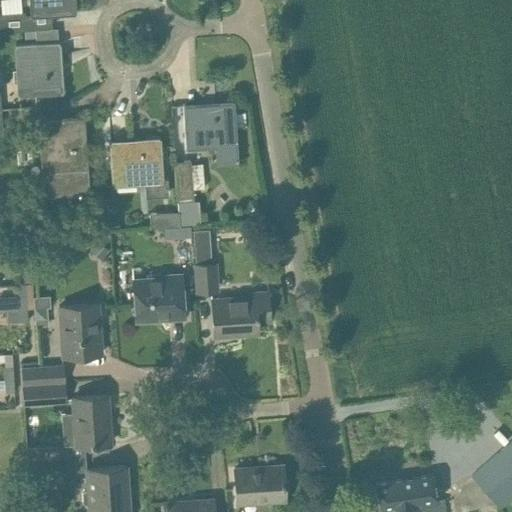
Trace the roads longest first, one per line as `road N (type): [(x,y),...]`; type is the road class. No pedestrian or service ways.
road 1 (residential): [(323,404),(255,22)]
road 2 (residential): [(225,398),(212,377),(190,368),(157,381),(147,404),(155,429),(177,444),(203,442),(225,411)]
road 3 (residential): [(162,8),(138,0),(115,8),(102,29),(106,53),(122,68),(144,72),(164,62),(174,30)]
